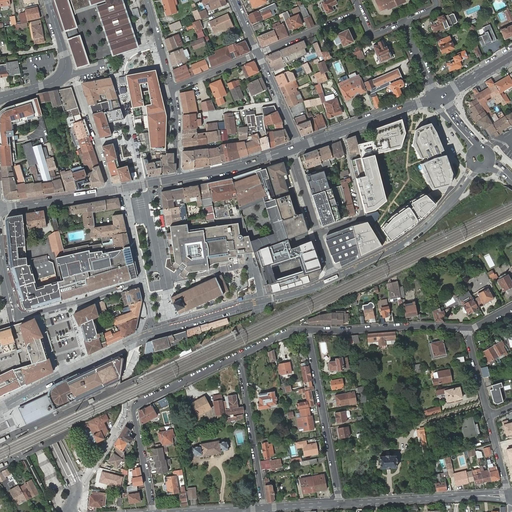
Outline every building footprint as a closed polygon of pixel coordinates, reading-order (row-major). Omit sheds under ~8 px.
[(55,0),(65,31),(76,27),(72,15),(75,14),(74,10),(70,0),(55,0)] [(70,0),(74,10),(105,0),(104,0),(95,0),(94,0),(70,0)] [(94,0),(95,0),(104,0),(105,0),(106,4),(97,7),(113,55),(122,52),(120,45),(123,44),(125,51),(135,48),(119,0),(94,0)] [(211,0),(213,0),(216,8),(226,4),(224,0),(209,0),(210,1),(211,0)] [(320,6),(323,12),(326,11),(327,14),(333,11),(335,9),(336,8),(335,4),(336,4),(334,0),(326,0),(322,2),(322,3),(320,4),(321,6),(320,6)] [(397,3),(397,4),(402,2),(401,0),(377,0),(381,10),(387,7),(388,8),(394,6),(394,4),(397,3)] [(174,3),(163,6),(166,16),(176,13),(174,3)] [(274,3),(247,15),(251,24),(274,14),(272,10),(276,8),(274,3)] [(301,12),(298,6),(293,9),(292,9),(294,14),(301,12)] [(40,18),(38,7),(25,10),(25,12),(27,22),(31,22),(34,21),(33,19),(40,18)] [(199,13),(202,19),(208,17),(205,11),(203,12),(203,11),(199,13)] [(282,13),(284,18),(289,30),(293,28),(293,29),(298,27),(297,23),(301,21),(298,15),(290,18),(287,11),(282,13)] [(303,11),(301,12),(308,28),(314,26),(310,16),(306,18),(305,15),(306,15),(304,11),(303,11)] [(27,22),(25,12),(19,13),(21,24),(27,22)] [(209,23),(214,34),(223,30),(224,31),(233,27),(228,14),(209,23)] [(431,25),(434,32),(440,29),(441,31),(443,29),(443,28),(444,28),(444,29),(452,26),(452,25),(456,23),(456,21),(454,16),(452,15),(448,17),(448,16),(442,18),(437,20),(438,21),(432,23),(431,25)] [(41,24),(40,20),(34,21),(31,22),(35,43),(45,41),(41,24)] [(193,23),(195,30),(202,27),(199,20),(193,23)] [(179,21),(168,26),(171,32),(182,27),(179,21)] [(262,22),(252,26),(254,31),(264,26),(262,22)] [(273,28),(278,40),(288,36),(284,24),(273,27),(273,28)] [(484,32),(477,35),(482,46),(496,40),(492,29),(491,29),(489,26),(489,25),(483,27),(483,28),(484,32)] [(500,30),(504,40),(511,36),(511,25),(500,30)] [(263,47),(278,40),(273,28),(272,29),(273,30),(257,37),(261,46),(263,47)] [(351,38),(350,35),(348,31),(333,37),(336,45),(342,43),(344,47),(353,42),(351,38)] [(78,34),(67,37),(76,65),(87,62),(78,34)] [(165,40),(168,51),(180,46),(183,45),(178,35),(165,40)] [(442,46),(440,47),(442,53),(446,51),(447,52),(450,51),(450,50),(454,48),(449,37),(440,41),(441,43),(442,46)] [(192,43),(194,50),(206,45),(204,39),(192,43)] [(209,62),(211,68),(218,65),(232,59),(231,58),(235,57),(235,58),(249,52),(250,51),(245,41),(236,45),(228,48),(225,49),(215,54),(208,57),(209,62)] [(373,47),(378,57),(380,62),(391,58),(389,53),(389,51),(390,51),(388,47),(387,47),(384,41),(374,45),(374,47),(373,47)] [(215,53),(215,54),(225,49),(228,48),(236,45),(236,44),(227,47),(215,53)] [(282,56),(287,67),(287,66),(289,70),(293,68),(291,65),(292,64),(291,60),(302,56),(301,54),(297,44),(286,48),(286,49),(280,51),(282,56)] [(477,57),(481,55),(478,48),(477,49),(476,45),(472,47),(477,57)] [(364,57),(360,47),(355,49),(356,51),(353,53),(357,61),(364,57)] [(169,55),(172,67),(187,60),(183,49),(169,55)] [(266,57),(272,71),(285,66),(281,57),(282,56),(280,51),(267,56),(266,57)] [(449,61),(450,64),(447,65),(450,71),(456,68),(456,70),(460,68),(459,67),(461,66),(460,64),(462,64),(463,62),(462,59),(466,58),(464,52),(456,55),(457,57),(453,58),(453,59),(449,61)] [(192,69),(195,74),(211,68),(209,62),(207,63),(206,61),(205,61),(204,60),(202,61),(202,62),(191,66),(192,69)] [(21,74),(19,61),(6,63),(7,64),(9,76),(21,74)] [(254,61),(244,65),(244,66),(242,67),(246,78),(259,72),(255,62),(254,61)] [(324,62),(318,64),(321,72),(316,74),(316,75),(319,84),(320,84),(328,81),(324,73),(328,72),(324,62)] [(0,77),(9,76),(7,64),(0,64),(0,77)] [(186,65),(173,70),(176,81),(178,81),(195,74),(192,69),(188,70),(186,65)] [(371,78),(369,75),(368,75),(362,78),(368,92),(401,76),(398,69),(371,80),(370,81),(369,79),(371,78)] [(154,71),(126,76),(134,117),(147,115),(149,135),(152,159),(155,159),(155,156),(158,156),(165,156),(165,154),(166,134),(166,116),(159,88),(154,71)] [(288,71),(275,77),(279,87),(292,81),(293,80),(290,72),(288,71)] [(357,75),(348,79),(355,95),(360,93),(361,94),(366,92),(358,73),(356,74),(357,75)] [(511,81),(508,75),(494,84),(506,103),(506,104),(507,103),(508,105),(509,104),(508,102),(509,101),(505,94),(504,94),(502,92),(511,85),(511,81)] [(254,94),(267,89),(262,78),(250,83),(251,85),(253,84),(255,89),(253,89),(254,94)] [(292,81),(279,87),(282,94),(295,88),(295,89),(300,86),(297,78),(295,80),(293,80),(292,81)] [(82,84),(100,138),(111,135),(107,123),(103,113),(120,109),(110,79),(82,84)] [(355,95),(348,79),(338,84),(345,101),(351,99),(350,97),(355,95)] [(476,88),(472,90),(474,94),(476,97),(477,98),(489,118),(491,117),(490,116),(492,114),(485,103),(493,98),(496,103),(500,101),(502,105),(506,103),(494,84),(491,79),(485,82),(488,87),(479,93),(476,88)] [(216,85),(210,87),(218,106),(224,104),(222,98),(221,99),(220,97),(222,97),(226,95),(220,81),(215,83),(216,85)] [(235,81),(227,84),(229,89),(230,90),(240,86),(238,81),(235,82),(235,81)] [(402,81),(401,81),(390,86),(392,90),(393,90),(395,97),(401,95),(399,91),(400,91),(401,88),(401,87),(403,85),(402,81)] [(317,94),(319,98),(321,103),(324,103),(327,113),(326,113),(328,118),(342,114),(340,108),(339,109),(335,97),(334,97),(335,99),(326,102),(325,99),(320,84),(319,84),(314,86),(315,89),(317,94)] [(231,91),(235,101),(243,98),(239,87),(231,91)] [(71,88),(58,90),(60,98),(73,95),(71,88)] [(295,88),(282,94),(284,97),(297,92),(295,89),(295,88)] [(51,100),(52,106),(62,104),(60,98),(58,90),(48,92),(51,100)] [(284,97),(289,108),(292,106),(303,101),(301,98),(297,100),(295,96),(299,94),(298,91),(297,92),(284,97)] [(38,102),(51,100),(48,92),(36,94),(37,98),(38,102)] [(179,94),(183,115),(193,114),(197,114),(193,92),(179,94)] [(60,98),(62,104),(62,105),(75,101),(73,95),(60,98)] [(376,109),(381,107),(377,96),(372,98),(376,109)] [(38,102),(37,98),(32,99),(7,107),(5,108),(2,109),(0,111),(0,158),(1,167),(10,166),(13,165),(12,161),(13,161),(14,160),(16,159),(16,158),(16,156),(14,139),(14,135),(13,124),(42,115),(38,102)] [(303,101),(303,102),(307,114),(311,113),(312,113),(310,106),(321,103),(319,98),(303,101)] [(502,132),(511,125),(511,113),(511,112),(498,120),(492,123),(489,118),(477,98),(473,101),(470,102),(472,104),(470,105),(471,108),(469,109),(472,113),(470,114),(476,123),(478,122),(482,128),(483,127),(485,128),(491,137),(493,135),(496,139),(504,134),(502,132)] [(75,101),(62,105),(64,111),(77,108),(75,101)] [(203,113),(215,112),(211,101),(201,103),(203,113)] [(282,124),(274,105),(261,108),(265,126),(275,124),(282,124)] [(77,108),(64,111),(68,125),(76,122),(74,116),(79,114),(77,108)] [(103,113),(107,123),(124,119),(120,109),(103,113)] [(183,115),(184,130),(196,128),(196,127),(201,126),(200,119),(200,113),(197,114),(193,114),(183,115)] [(219,131),(221,141),(228,139),(227,134),(235,133),(235,129),(233,117),(230,117),(230,114),(223,115),(224,122),(224,125),(224,126),(224,130),(219,131)] [(309,121),(313,133),(326,128),(322,115),(320,116),(319,114),(316,115),(317,119),(313,121),(312,116),(308,118),(309,121)] [(251,127),(248,127),(247,138),(247,141),(245,142),(248,155),(261,151),(258,140),(259,140),(257,132),(256,126),(257,126),(255,116),(255,115),(250,116),(251,127)] [(258,140),(261,151),(269,148),(268,137),(267,137),(266,133),(266,132),(263,115),(255,116),(257,126),(256,126),(257,132),(259,140),(258,140)] [(301,137),(313,133),(309,121),(306,122),(303,115),(293,119),(301,137)] [(495,115),(491,117),(489,118),(492,123),(498,120),(495,115)] [(358,146),(361,157),(374,153),(375,156),(403,149),(407,135),(403,119),(377,129),(376,142),(358,146)] [(81,146),(91,142),(84,122),(83,123),(82,120),(79,121),(80,124),(72,127),(79,147),(81,146)] [(216,126),(217,131),(219,131),(224,130),(224,126),(224,125),(224,122),(223,122),(220,123),(216,123),(216,126)] [(198,144),(206,143),(209,143),(208,132),(215,131),(217,131),(216,126),(216,123),(206,125),(206,133),(197,133),(198,144)] [(436,133),(431,123),(422,126),(415,129),(412,144),(420,158),(426,156),(427,160),(420,163),(425,179),(431,190),(449,188),(450,186),(452,175),(450,165),(448,159),(436,133)] [(286,132),(282,124),(275,124),(275,129),(280,128),(280,131),(266,133),(267,137),(268,137),(269,148),(288,142),(286,132)] [(240,140),(247,138),(248,127),(238,128),(240,140)] [(183,138),(183,147),(198,144),(197,133),(196,128),(184,130),(183,130),(183,138)] [(208,132),(209,143),(217,141),(215,131),(208,132)] [(358,146),(355,137),(346,140),(350,156),(357,154),(357,155),(360,154),(358,146)] [(91,142),(81,146),(82,149),(78,151),(79,155),(82,154),(85,153),(94,150),(91,142)] [(239,158),(248,155),(245,142),(237,143),(239,158)] [(341,142),(328,147),(333,159),(334,162),(336,161),(335,158),(344,155),(341,142)] [(31,143),(22,145),(25,153),(32,177),(33,180),(36,196),(44,195),(33,148),(33,147),(31,143)] [(127,166),(120,168),(113,143),(102,146),(106,162),(114,160),(121,183),(131,181),(127,166)] [(230,161),(235,159),(232,144),(222,145),(221,145),(225,162),(230,161)] [(44,195),(55,193),(52,182),(49,171),(42,148),(41,145),(33,147),(33,148),(44,195)] [(46,147),(42,148),(49,171),(57,168),(53,157),(49,158),(46,147)] [(326,147),(317,150),(323,167),(325,166),(323,162),(329,160),(331,160),(326,147)] [(218,148),(208,149),(210,166),(221,163),(218,148)] [(208,149),(193,151),(195,169),(210,166),(208,149)] [(94,168),(99,167),(94,150),(85,153),(82,154),(86,167),(91,165),(93,165),(94,168)] [(317,150),(303,156),(308,169),(319,165),(320,168),(321,172),(324,171),(323,167),(317,150)] [(193,151),(183,152),(183,168),(187,170),(195,169),(193,151)] [(374,153),(361,157),(361,159),(366,176),(356,178),(365,212),(375,210),(386,200),(378,171),(375,156),(374,153)] [(174,154),(165,154),(165,156),(158,156),(159,162),(161,175),(176,172),(176,163),(174,163),(174,154)] [(158,156),(155,156),(155,159),(152,159),(148,160),(147,159),(146,159),(145,159),(144,160),(144,161),(149,178),(161,175),(159,162),(158,156)] [(361,159),(351,161),(356,178),(366,176),(361,159)] [(114,160),(106,162),(113,184),(114,184),(121,183),(114,160)] [(283,163),(268,168),(276,194),(287,191),(283,179),(287,178),(285,174),(286,174),(283,163)] [(88,183),(89,188),(103,186),(105,183),(99,167),(94,168),(93,165),(91,165),(92,169),(93,172),(90,173),(89,170),(87,170),(86,167),(84,167),(88,183)] [(10,166),(1,167),(2,178),(6,177),(14,177),(11,168),(10,166)] [(77,190),(82,189),(81,185),(88,183),(84,167),(83,166),(71,169),(77,190)] [(71,169),(60,172),(61,175),(66,191),(77,190),(71,169)] [(256,172),(256,171),(232,179),(233,183),(236,197),(239,207),(265,196),(265,195),(265,194),(267,193),(267,195),(267,196),(268,197),(268,200),(268,202),(268,204),(269,206),(269,208),(268,208),(275,229),(276,229),(278,231),(277,231),(278,232),(278,233),(279,234),(276,235),(277,236),(275,237),(274,235),(273,236),(272,237),(270,238),(268,241),(266,245),(265,248),(264,252),(263,255),(263,259),(264,263),(264,266),(265,267),(295,258),(300,256),(305,273),(270,284),(272,292),(307,283),(318,277),(320,274),(321,270),(311,242),(295,248),(291,250),(288,239),(285,231),(275,199),(266,169),(256,172)] [(19,191),(17,191),(18,199),(27,197),(24,180),(23,178),(22,174),(22,172),(17,173),(21,186),(19,187),(19,191)] [(306,178),(312,196),(330,189),(324,172),(306,178)] [(55,193),(66,191),(61,175),(53,177),(53,179),(55,179),(55,181),(54,181),(52,182),(55,193)] [(18,199),(17,191),(17,190),(17,187),(14,177),(6,177),(2,178),(5,198),(6,200),(13,199),(18,199)] [(32,177),(23,178),(24,180),(27,197),(36,196),(33,180),(32,177)] [(232,179),(210,183),(210,188),(213,202),(236,198),(233,183),(232,179)] [(349,213),(350,217),(355,216),(347,184),(351,183),(350,179),(340,182),(341,183),(342,187),(343,193),(349,213)] [(208,183),(198,185),(201,199),(203,206),(203,209),(206,221),(208,220),(210,220),(213,219),(215,219),(213,208),(209,189),(208,183)] [(183,188),(186,202),(190,202),(189,198),(197,197),(197,200),(201,199),(198,185),(183,188)] [(176,199),(183,198),(181,188),(171,190),(173,200),(176,199)] [(330,189),(312,196),(322,227),(341,220),(330,189)] [(382,227),(392,241),(415,225),(422,219),(438,203),(428,189),(423,192),(411,201),(407,204),(391,215),(382,227)] [(161,196),(163,209),(177,207),(178,207),(182,207),(185,206),(184,204),(183,198),(176,199),(173,200),(171,190),(165,191),(165,193),(163,196),(161,196)] [(264,201),(274,234),(250,242),(250,244),(253,253),(257,263),(263,283),(266,295),(272,292),(270,284),(305,273),(300,256),(295,258),(265,267),(264,266),(264,263),(263,259),(263,255),(264,252),(265,248),(266,245),(268,241),(270,238),(272,237),(273,236),(274,235),(275,237),(277,236),(276,235),(279,234),(278,233),(278,232),(277,231),(278,231),(276,229),(275,229),(268,208),(269,208),(269,206),(268,204),(268,202),(268,200),(268,197),(267,196),(267,195),(267,193),(265,194),(265,195),(265,196),(239,207),(240,211),(264,201)] [(285,231),(288,239),(308,233),(305,223),(302,214),(297,216),(296,211),(294,212),(289,195),(275,199),(285,231)] [(118,198),(105,200),(107,210),(121,208),(118,198)] [(105,200),(91,203),(93,212),(107,210),(105,200)] [(91,203),(68,207),(69,215),(76,214),(75,215),(83,213),(84,226),(88,225),(91,225),(95,224),(93,212),(91,203)] [(213,208),(215,219),(219,218),(225,217),(226,218),(229,217),(227,206),(220,207),(213,208)] [(166,227),(170,227),(172,226),(174,226),(184,225),(196,222),(195,220),(184,221),(183,214),(182,207),(178,207),(177,207),(163,209),(166,227)] [(44,211),(26,214),(28,229),(34,228),(34,226),(41,225),(42,227),(46,226),(44,211)] [(26,258),(18,258),(17,247),(25,247),(23,214),(11,216),(7,220),(8,231),(12,268),(27,265),(26,260),(26,258)] [(125,224),(122,215),(113,216),(114,225),(114,226),(125,224)] [(238,224),(214,227),(209,228),(208,220),(206,221),(196,222),(184,225),(174,226),(172,226),(170,227),(170,233),(167,233),(167,239),(174,238),(175,247),(168,248),(169,248),(169,253),(173,253),(174,262),(171,266),(176,270),(177,269),(181,273),(180,274),(185,278),(189,273),(208,270),(207,265),(219,263),(229,261),(228,256),(253,253),(250,244),(250,242),(248,237),(242,238),(238,224)] [(367,221),(353,227),(361,257),(382,247),(367,221)] [(114,225),(95,227),(96,238),(101,237),(116,235),(127,233),(125,224),(114,226),(114,225)] [(361,257),(353,227),(327,236),(325,239),(335,264),(339,262),(341,266),(361,257)] [(59,231),(55,231),(50,234),(55,252),(63,249),(63,248),(59,234),(59,231)] [(130,246),(127,233),(116,235),(118,243),(103,246),(104,253),(124,250),(123,247),(128,247),(130,246)] [(167,239),(168,248),(175,247),(174,238),(167,239)] [(89,251),(88,243),(81,245),(82,246),(70,249),(71,254),(80,253),(87,251),(89,251)] [(104,253),(103,246),(102,246),(101,244),(97,245),(93,245),(92,245),(92,243),(88,243),(89,251),(90,253),(102,251),(103,253),(104,253)] [(63,249),(55,252),(56,257),(71,254),(70,249),(82,246),(81,245),(70,247),(63,248),(63,249)] [(61,280),(57,282),(60,294),(61,298),(61,300),(137,277),(130,246),(128,247),(123,247),(124,250),(104,253),(103,253),(102,251),(90,253),(89,251),(87,251),(80,253),(71,254),(56,257),(56,258),(61,280)] [(47,255),(26,260),(27,265),(39,262),(43,261),(48,260),(47,255)] [(161,256),(162,265),(170,265),(170,255),(161,256)] [(27,265),(12,268),(17,287),(19,286),(19,289),(18,289),(20,295),(21,294),(23,300),(21,301),(23,306),(28,308),(61,298),(60,294),(57,282),(57,281),(36,288),(34,281),(56,274),(53,263),(48,260),(43,261),(39,262),(27,265)] [(10,268),(13,279),(15,285),(21,304),(23,307),(24,309),(26,309),(28,310),(30,310),(61,300),(61,298),(28,308),(23,306),(21,301),(23,300),(21,294),(20,295),(18,289),(19,289),(19,286),(17,287),(12,268),(10,268)] [(496,273),(494,275),(492,271),(488,273),(492,280),(498,277),(496,273)] [(171,298),(178,314),(228,291),(221,275),(217,277),(216,277),(171,298)] [(497,281),(503,291),(511,285),(511,284),(507,275),(497,281)] [(387,280),(386,281),(390,299),(392,298),(391,296),(397,295),(398,297),(400,296),(397,282),(388,284),(387,280)] [(139,287),(122,293),(125,307),(126,307),(127,306),(128,306),(142,301),(139,287)] [(479,297),(475,300),(478,307),(483,304),(484,305),(494,299),(487,288),(486,289),(485,287),(478,291),(479,293),(477,294),(479,297)] [(468,292),(459,297),(461,301),(464,308),(462,309),(462,310),(463,312),(465,312),(466,311),(468,314),(472,312),(473,313),(474,313),(474,312),(474,311),(479,308),(478,307),(475,300),(474,300),(473,301),(470,296),(468,292)] [(108,314),(104,300),(95,304),(97,312),(99,317),(108,314)] [(387,300),(377,302),(380,318),(383,317),(390,316),(387,300)] [(127,306),(126,307),(125,307),(122,308),(124,314),(113,318),(115,325),(138,317),(142,301),(128,306),(127,306)] [(406,318),(418,315),(415,302),(412,302),(413,304),(406,306),(405,304),(403,304),(403,305),(406,318)] [(95,330),(92,319),(96,318),(94,311),(92,305),(76,313),(80,325),(86,341),(85,341),(89,354),(100,349),(95,333),(96,333),(95,330)] [(364,309),(365,317),(374,316),(373,307),(364,309)] [(441,309),(432,311),(435,322),(441,322),(440,319),(443,318),(446,317),(444,312),(442,313),(441,309)] [(319,316),(307,321),(308,324),(342,324),(342,314),(332,313),(319,316)] [(135,332),(138,317),(115,325),(115,326),(116,328),(117,328),(118,332),(121,331),(123,337),(135,332)] [(228,323),(226,318),(208,324),(209,329),(228,323)] [(23,385),(37,378),(37,376),(50,365),(48,358),(47,358),(40,336),(42,336),(34,319),(20,326),(27,349),(17,351),(10,326),(7,327),(16,357),(23,385)] [(16,357),(7,327),(0,329),(0,355),(2,361),(16,357)] [(106,346),(123,337),(121,331),(118,332),(117,328),(116,328),(112,330),(111,327),(102,330),(102,332),(106,346)] [(187,337),(199,333),(201,333),(201,332),(199,327),(185,331),(187,337)] [(171,346),(188,340),(188,338),(187,337),(185,331),(167,337),(169,345),(170,344),(171,346)] [(100,349),(106,346),(102,332),(97,334),(96,333),(95,333),(100,349)] [(379,342),(380,345),(385,344),(385,341),(387,339),(395,339),(395,332),(367,334),(368,341),(377,340),(379,342)] [(147,352),(148,353),(155,351),(169,347),(171,346),(170,344),(169,345),(167,337),(166,336),(152,340),(153,346),(149,347),(150,351),(149,351),(147,352)] [(146,343),(144,354),(148,353),(147,352),(149,351),(150,351),(149,347),(153,346),(152,340),(151,341),(148,342),(146,343)] [(443,340),(430,343),(434,356),(446,353),(443,340)] [(483,356),(487,362),(505,351),(499,341),(489,347),(489,346),(487,346),(486,347),(485,348),(486,349),(483,351),(485,354),(483,356)] [(0,396),(12,391),(2,361),(0,355),(0,396)] [(12,391),(23,385),(16,357),(2,361),(12,391)] [(346,362),(346,358),(342,359),(341,359),(336,359),(336,361),(328,363),(330,371),(337,369),(338,371),(343,370),(349,369),(348,362),(346,362)] [(112,361),(111,359),(94,367),(95,369),(112,361)] [(118,380),(118,373),(116,369),(112,361),(95,369),(104,387),(118,380)] [(300,361),(299,361),(304,388),(311,386),(310,381),(311,380),(307,364),(301,365),(300,361)] [(289,362),(277,364),(279,375),(291,372),(289,362)] [(489,376),(485,363),(485,362),(480,363),(483,377),(489,376)] [(37,378),(52,371),(50,365),(37,376),(37,378)] [(54,407),(56,406),(52,398),(52,396),(52,394),(53,392),(54,390),(56,389),(95,369),(94,367),(54,387),(52,388),(50,391),(49,394),(49,397),(49,398),(54,407)] [(76,401),(104,387),(95,369),(56,389),(54,390),(53,392),(52,394),(52,396),(52,398),(56,406),(54,407),(55,410),(75,400),(76,401)] [(449,370),(435,373),(436,379),(433,379),(433,380),(434,385),(451,382),(449,370)] [(332,381),(333,389),(343,388),(341,380),(332,381)] [(501,382),(492,385),(493,389),(490,389),(494,402),(497,404),(503,401),(500,388),(503,387),(501,382)] [(311,386),(304,388),(298,390),(299,394),(305,392),(307,402),(296,404),(297,408),(313,405),(310,391),(313,390),(312,386),(311,386)] [(358,393),(360,403),(366,402),(362,387),(357,389),(358,393)] [(459,388),(445,391),(447,401),(462,398),(461,397),(462,396),(463,395),(463,394),(462,393),(461,392),(460,392),(459,388)] [(353,394),(358,393),(357,389),(353,390),(353,389),(345,390),(345,394),(334,396),(336,407),(355,403),(353,394)] [(275,396),(274,391),(267,392),(268,395),(258,397),(259,403),(257,403),(258,410),(270,407),(270,405),(276,404),(275,400),(277,400),(276,396),(275,396)] [(48,395),(18,409),(25,425),(26,426),(56,412),(55,410),(49,398),(48,395)] [(228,401),(224,402),(226,415),(232,414),(244,412),(243,408),(237,408),(235,395),(228,397),(228,401)] [(166,397),(159,401),(161,407),(169,404),(166,397)] [(222,397),(214,398),(214,401),(216,414),(217,414),(217,418),(224,417),(222,397)] [(193,405),(199,415),(210,408),(205,398),(193,405)] [(139,411),(142,424),(157,416),(152,406),(145,409),(144,408),(139,411)] [(334,413),(336,423),(347,421),(345,411),(334,413)] [(105,414),(88,422),(89,424),(80,428),(81,430),(82,429),(82,431),(83,430),(91,427),(97,442),(104,439),(108,432),(104,422),(108,420),(105,414)] [(302,423),(303,431),(314,429),(311,416),(296,419),(297,424),(302,423)] [(472,418),(460,420),(464,437),(476,434),(472,418)] [(337,428),(339,438),(350,436),(348,426),(337,428)] [(91,427),(83,430),(86,436),(87,436),(88,437),(91,444),(97,442),(91,427)] [(125,427),(119,437),(130,443),(133,439),(132,439),(133,437),(131,436),(132,435),(132,433),(130,432),(131,430),(125,427)] [(417,432),(417,437),(420,436),(422,444),(426,443),(423,428),(419,428),(419,431),(417,432)] [(157,433),(159,441),(161,441),(162,447),(172,445),(170,435),(172,434),(172,431),(169,431),(169,430),(157,433)] [(119,437),(113,446),(114,446),(117,448),(118,449),(124,453),(125,451),(123,450),(127,444),(129,445),(130,443),(119,437)] [(79,443),(77,439),(71,442),(71,448),(79,443)] [(305,440),(296,442),(297,447),(301,446),(302,448),(304,455),(317,453),(315,443),(306,445),(305,440)] [(200,446),(192,448),(194,456),(201,454),(202,456),(220,453),(220,451),(228,450),(226,441),(218,442),(218,441),(199,444),(200,446)] [(263,443),(266,458),(271,457),(270,455),(275,454),(273,444),(269,444),(268,442),(263,443)] [(166,447),(152,449),(153,456),(154,456),(155,461),(164,460),(163,453),(167,453),(166,447)] [(114,454),(109,462),(117,467),(121,460),(123,461),(126,461),(124,453),(118,449),(115,455),(114,454)] [(379,457),(380,468),(396,467),(395,455),(379,457)] [(171,465),(170,459),(164,460),(155,461),(157,468),(158,468),(159,473),(168,472),(167,465),(171,465)] [(261,462),(262,469),(267,468),(267,469),(281,467),(280,459),(271,461),(271,460),(261,462)] [(499,479),(496,466),(488,468),(488,470),(491,481),(499,479)] [(143,483),(140,467),(136,468),(136,469),(132,470),(134,478),(132,478),(134,485),(136,485),(143,483)] [(5,477),(12,474),(9,468),(2,471),(5,477)] [(458,474),(457,472),(453,473),(456,486),(468,483),(464,470),(462,471),(463,473),(458,474)] [(483,483),(491,481),(488,470),(480,472),(480,474),(483,483)] [(110,474),(102,473),(100,481),(120,487),(122,477),(113,475),(110,474)] [(447,473),(433,475),(434,481),(438,480),(439,483),(434,484),(436,492),(447,491),(445,482),(440,482),(440,479),(448,478),(447,473)] [(311,476),(314,492),(326,490),(323,474),(311,476)] [(474,485),(483,483),(480,474),(472,476),(474,485)] [(168,494),(179,492),(176,476),(165,478),(166,484),(164,484),(163,485),(164,490),(165,490),(167,490),(168,494)] [(303,494),(314,492),(311,476),(300,478),(303,494)] [(267,501),(274,501),(272,484),(271,484),(270,481),(269,481),(268,478),(263,479),(267,501)] [(24,483),(24,484),(31,497),(38,493),(30,480),(24,483)] [(24,484),(20,487),(27,499),(31,497),(24,484)] [(20,487),(19,485),(10,490),(18,504),(27,499),(20,487)] [(128,493),(122,492),(122,497),(126,496),(126,495),(128,494),(130,503),(134,502),(134,500),(139,499),(138,492),(137,489),(128,490),(128,493)] [(181,506),(188,505),(185,491),(181,491),(180,492),(181,496),(179,497),(181,506)] [(90,496),(89,506),(101,507),(102,506),(105,506),(106,494),(92,492),(91,496),(90,496)]
